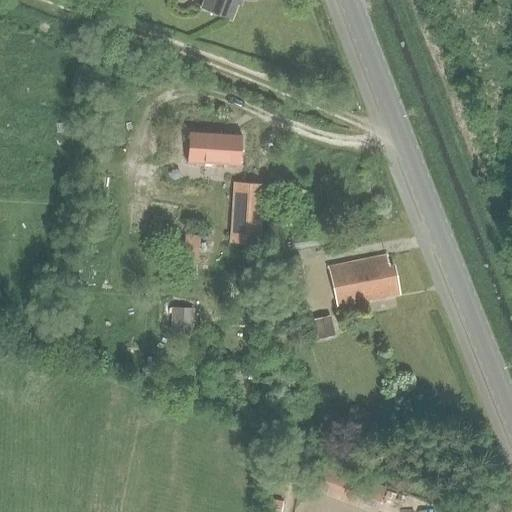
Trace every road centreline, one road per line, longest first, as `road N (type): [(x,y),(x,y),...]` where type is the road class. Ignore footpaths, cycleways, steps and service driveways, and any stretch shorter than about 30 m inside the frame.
road 1 (tertiary): [(511,412),(351,0)]
road 2 (track): [(404,138),(45,0)]
